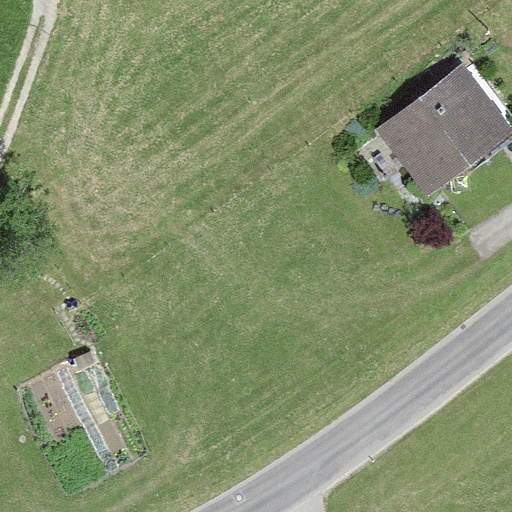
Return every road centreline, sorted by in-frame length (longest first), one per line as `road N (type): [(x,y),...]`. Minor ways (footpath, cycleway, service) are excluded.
road 1 (tertiary): [(240,511),(398,408),(511,314)]
road 2 (track): [(0,130),(53,11),(48,0)]
